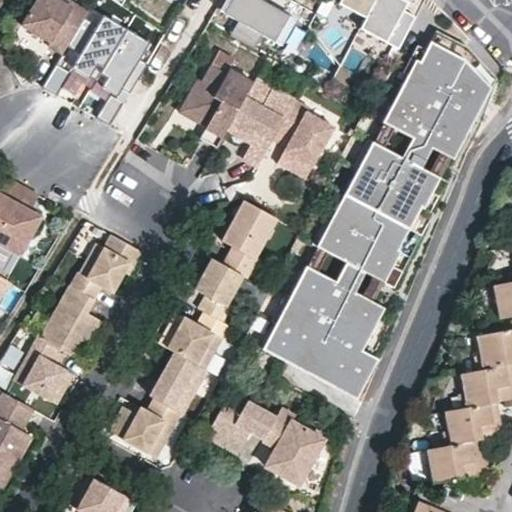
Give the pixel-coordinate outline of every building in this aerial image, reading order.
[(86,9),(70,0),(33,0),(19,23),(33,32),(48,41),(55,30),(68,38),(86,9)] [(291,15),(264,0),(222,0),(217,11),(233,20),(227,33),(247,44),(254,31),(276,43),(291,15)] [(341,0),(365,12),(370,0),(341,0)] [(402,0),(370,0),(365,12),(358,26),(397,46),(411,17),(397,10),(402,0)] [(453,160),(497,77),(467,47),(436,30),(425,50),(419,61),(415,59),(407,74),(382,122),(384,123),(394,129),(412,138),(402,157),(384,148),(373,142),(372,142),(364,157),(374,162),(368,173),(359,168),(331,221),(341,226),(335,237),(325,232),(317,247),(322,250),(340,260),(330,279),(312,269),(302,264),(285,293),(300,301),(294,312),(284,307),(278,319),(288,324),(272,354),(346,394),(359,370),(369,376),(378,358),(363,351),(350,345),(362,321),(374,328),(385,307),(373,301),(362,296),(355,292),(365,273),(372,276),(383,282),(385,283),(402,252),(398,250),(389,245),(400,224),(412,201),(422,206),(424,208),(441,177),(429,171),(422,167),(432,148),(439,152),(450,158),(453,160)] [(419,61),(425,50),(416,45),(402,72),(407,74),(415,59),(419,61)] [(250,78),(226,65),(223,69),(208,61),(199,77),(195,83),(191,81),(176,109),(180,110),(204,123),(198,134),(215,143),(228,119),(249,80),(250,78)] [(250,78),(249,80),(266,89),(269,82),(253,73),(250,78)] [(292,94),(269,82),(266,89),(249,80),(228,119),(244,128),(249,130),(244,141),(237,157),(253,167),(270,135),(292,95),(292,94)] [(331,122),(304,107),(306,102),(292,95),(270,135),(283,142),(281,146),(291,151),(289,155),(308,166),(331,122)] [(384,148),(394,129),(384,123),(373,142),(384,148)] [(249,130),(244,128),(238,138),(241,140),(244,141),(249,130)] [(364,157),(372,142),(367,139),(353,165),(359,168),(368,173),(374,162),(364,157)] [(291,151),(281,146),(279,150),(282,152),(289,155),(291,151)] [(441,177),(450,158),(439,152),(429,171),(441,177)] [(36,194),(3,174),(0,178),(0,244),(16,254),(38,215),(28,209),(36,194)] [(276,218),(244,200),(229,225),(224,234),(222,239),(221,240),(232,246),(221,265),(240,274),(246,277),(256,258),(254,257),(276,218)] [(409,229),(422,206),(412,201),(400,224),(409,229)] [(325,218),(311,244),(312,245),(317,247),(325,232),(335,237),(341,226),(331,221),(325,218)] [(229,225),(225,223),(222,227),(220,231),(224,234),(229,225)] [(398,250),(409,229),(400,224),(389,245),(398,250)] [(129,264),(136,250),(105,233),(97,248),(90,243),(74,272),(71,273),(64,285),(90,300),(96,287),(107,293),(119,271),(124,261),(129,264)] [(312,269),(322,250),(317,247),(312,245),(302,264),(312,269)] [(225,303),(240,274),(221,265),(209,258),(199,278),(193,288),(205,293),(196,309),(201,312),(220,323),(229,305),(225,303)] [(126,269),(129,264),(124,261),(119,271),(124,274),(126,269)] [(373,301),(383,282),(372,276),(362,296),(373,301)] [(511,280),(494,284),(500,317),(511,315),(511,280)] [(61,353),(76,361),(88,337),(96,321),(83,314),(90,300),(64,285),(35,338),(61,353)] [(273,316),(278,319),(284,307),(294,312),(300,301),(285,293),(273,316)] [(172,353),(203,370),(226,326),(220,323),(201,312),(194,324),(174,313),(162,336),(157,345),(172,353)] [(272,354),(288,324),(278,319),(262,349),(272,354)] [(374,328),(362,321),(350,345),(363,351),(374,328)] [(473,370),(511,363),(511,329),(473,337),(476,354),(472,355),(473,370)] [(54,366),(61,353),(35,338),(34,337),(10,379),(52,404),(66,381),(59,378),(63,371),(54,366)] [(21,352),(8,343),(0,356),(0,362),(10,369),(21,352)] [(203,370),(172,353),(153,387),(148,396),(152,399),(177,413),(203,370)] [(511,397),(511,364),(511,363),(473,370),(456,373),(459,391),(455,393),(457,407),(496,400),(511,397)] [(346,394),(356,399),(369,376),(359,370),(346,394)] [(70,375),(63,371),(59,378),(66,381),(68,378),(70,375)] [(18,431),(30,409),(0,393),(0,487),(10,469),(28,436),(18,431)] [(272,420),(227,396),(203,442),(211,446),(234,459),(241,445),(239,439),(242,434),(246,436),(259,443),(272,420)] [(177,413),(152,399),(145,411),(142,417),(135,414),(121,407),(107,433),(153,457),(177,413)] [(501,434),(496,400),(457,407),(443,410),(446,428),(441,431),(443,444),(476,438),(501,434)] [(145,411),(139,407),(137,410),(135,414),(142,417),(145,411)] [(321,440),(288,422),(291,418),(277,410),(272,420),(259,443),(273,450),(267,461),(263,469),(296,487),(321,440)] [(477,446),(476,438),(443,444),(426,447),(431,479),(487,468),(484,447),(479,448),(477,447),(477,446)] [(120,511),(127,500),(86,477),(78,490),(79,492),(76,496),(71,506),(82,511),(120,511)] [(447,511),(444,510),(438,508),(417,499),(411,511),(447,511)]
